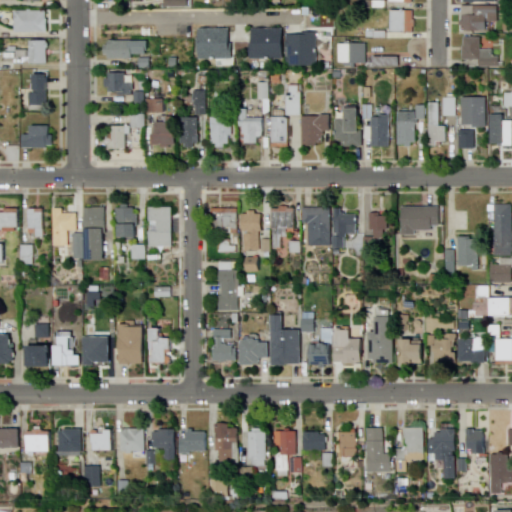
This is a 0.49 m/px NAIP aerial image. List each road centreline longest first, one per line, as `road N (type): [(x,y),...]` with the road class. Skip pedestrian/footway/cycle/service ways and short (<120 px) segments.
road 1 (residential): [(0,396),(511,395)]
road 2 (residential): [(511,179),(0,178)]
road 3 (residential): [(195,396),(195,179)]
road 4 (residential): [(80,180),(80,0)]
